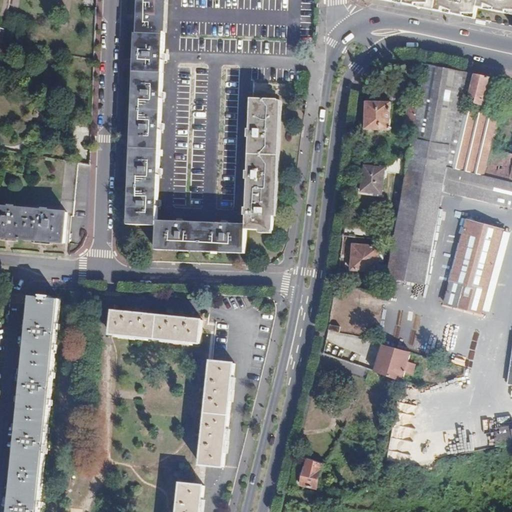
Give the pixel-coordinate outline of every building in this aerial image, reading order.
[(142,0),(142,25),(164,26),(166,26),(167,0),(142,0)] [(511,0),(382,0),(477,19),(478,10),(511,16),(511,0)] [(142,25),(139,25),(133,225),(159,226),(159,223),(164,26),(142,25)] [(475,75),(427,65),(422,98),(415,134),(414,139),(451,149),(447,168),(486,177),(492,151),(499,118),(468,110),(475,75)] [(491,78),(475,75),(468,110),(499,118),(501,113),(485,109),(473,107),(474,99),(477,100),(477,104),(485,106),(491,78)] [(415,134),(422,98),(407,95),(405,103),(409,104),(404,132),(415,134)] [(366,100),(364,132),(387,133),(389,101),(366,100)] [(253,101),(249,232),(277,232),(281,102),(253,101)] [(414,139),(411,159),(395,240),(389,277),(426,283),(444,192),(495,203),(500,181),(486,177),(447,168),(451,149),(414,139)] [(511,156),(492,151),(486,177),(500,181),(511,183),(511,156)] [(73,214),(78,163),(65,161),(61,209),(25,206),(25,210),(0,208),(0,238),(66,244),(68,214),(73,214)] [(361,165),(359,195),(384,196),(386,167),(361,165)] [(511,183),(500,181),(495,203),(511,208),(511,183)] [(444,306),(485,317),(509,234),(467,222),(444,306)] [(250,225),(159,223),(159,226),(158,251),(249,253),(249,232),(250,225)] [(353,243),(349,271),(372,274),(376,247),(353,243)] [(41,298),(31,297),(9,511),(38,511),(60,300),(50,299),(50,297),(41,296),(41,298)] [(202,321),(113,311),(111,334),(200,344),(202,321)] [(379,347),(371,376),(401,384),(409,355),(379,347)] [(235,364),(211,361),(200,465),(224,467),(235,364)] [(400,402),(388,459),(408,464),(420,406),(400,402)] [(511,432),(510,433),(489,435),(493,452),(511,450),(511,451),(511,432)] [(298,489),(317,493),(324,465),(305,460),(298,489)] [(201,511),(204,486),(181,483),(177,511),(201,511)]
